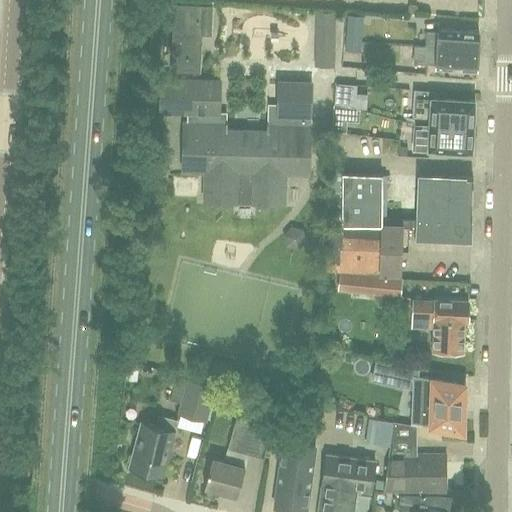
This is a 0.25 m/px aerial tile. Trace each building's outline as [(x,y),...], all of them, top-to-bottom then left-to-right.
[(176,2),(171,70),(201,72),(203,34),(213,34),(215,5),(176,2)] [(417,6),(409,6),(408,13),(417,14),(417,6)] [(336,12),(316,11),(314,66),(334,67),(336,12)] [(477,70),(480,33),(439,29),(438,32),(427,31),(426,46),(415,46),(413,63),(436,64),(436,67),(477,70)] [(227,112),(220,112),(221,80),(161,78),(160,110),(187,111),(187,121),(184,121),(183,169),(206,170),(205,201),(285,203),(286,175),(309,176),(312,85),(278,84),(278,104),(267,103),(266,131),(227,129),(227,112)] [(334,101),(352,103),(352,95),(349,95),(349,90),(335,88),(334,101)] [(416,90),(414,120),(430,123),(474,126),(475,100),(432,98),(432,91),(416,90)] [(415,122),(413,150),(427,150),(428,150),(472,152),(474,126),(430,123),(414,120),(413,122),(415,122)] [(337,172),(329,172),(327,223),(335,223),(337,172)] [(383,174),(343,172),(341,224),(381,225),(381,216),(383,174)] [(381,216),(381,225),(402,226),(402,227),(410,228),(410,229),(418,229),(418,238),(471,240),(471,239),(472,219),(473,199),(474,178),(420,176),(418,218),(381,216)] [(327,223),(327,224),(326,272),(400,275),(402,227),(402,226),(381,225),(341,224),(335,223),(327,223)] [(291,226),(282,235),(286,246),(298,249),(306,240),(302,228),(291,226)] [(364,274),(362,291),(400,295),(402,278),(364,274)] [(413,299),(412,327),(434,328),(433,350),(463,352),(465,321),(467,321),(468,301),(435,299),(435,300),(413,299)] [(375,360),(371,381),(387,384),(392,364),(375,360)] [(176,375),(170,400),(180,402),(177,414),(206,421),(216,385),(176,375)] [(414,375),(412,424),(462,432),(462,433),(464,433),(465,383),(463,382),(463,384),(414,375)] [(218,386),(212,407),(221,409),(226,387),(218,386)] [(264,458),(277,409),(241,399),(228,448),(225,461),(212,457),(204,487),(221,491),(221,494),(235,498),(236,496),(237,496),(249,453),(264,458)] [(175,430),(177,420),(159,415),(157,425),(142,421),(133,453),(130,455),(128,460),(130,463),(130,466),(163,475),(176,430),(175,430)] [(395,422),(383,492),(446,492),(446,454),(416,454),(416,425),(395,422)] [(306,511),(315,446),(283,442),(274,507),(306,511)] [(370,492),(374,461),(326,454),(318,511),(352,511),(356,490),(370,492)] [(401,495),(398,511),(450,511),(453,499),(436,496),(401,495)]
